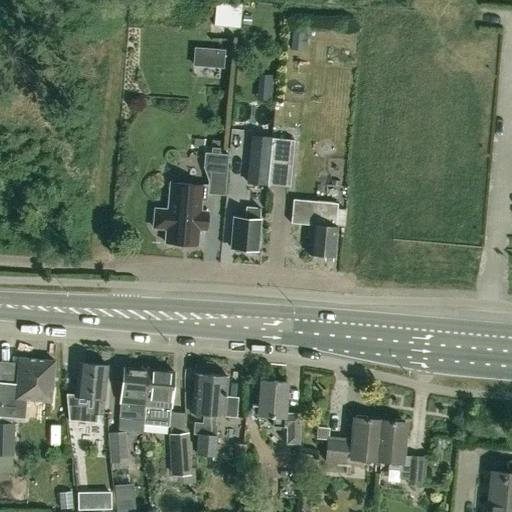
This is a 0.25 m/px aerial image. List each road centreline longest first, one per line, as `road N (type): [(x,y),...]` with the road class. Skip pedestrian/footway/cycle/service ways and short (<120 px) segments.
road 1 (tertiary): [(511,346),(176,318)]
road 2 (residential): [(0,253),(180,268)]
road 3 (tertiary): [(176,318),(0,306)]
road 4 (residential): [(180,268),(345,280)]
